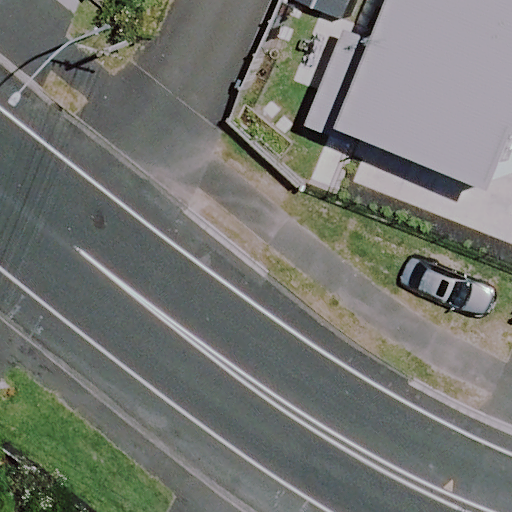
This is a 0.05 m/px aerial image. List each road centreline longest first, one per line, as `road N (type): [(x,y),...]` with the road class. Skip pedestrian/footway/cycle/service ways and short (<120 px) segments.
road 1 (tertiary): [(474,511),(397,477),(202,348),(0,183)]
road 2 (unknown): [(46,221),(139,0)]
